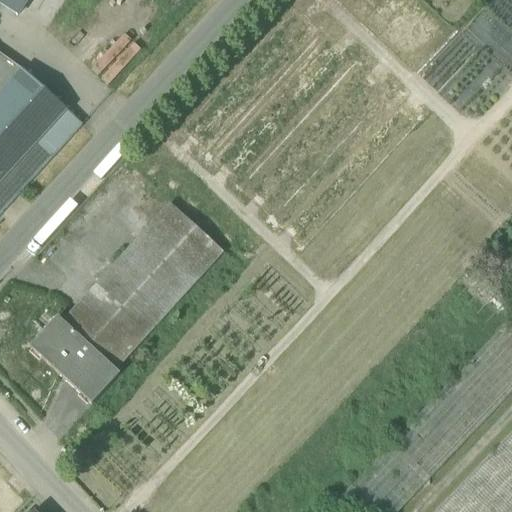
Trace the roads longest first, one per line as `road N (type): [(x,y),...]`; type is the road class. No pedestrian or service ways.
road 1 (residential): [(235,0),(0,255)]
road 2 (unknown): [(121,511),(333,275)]
